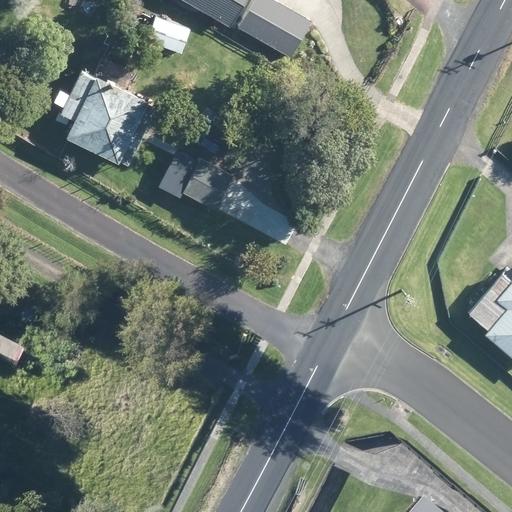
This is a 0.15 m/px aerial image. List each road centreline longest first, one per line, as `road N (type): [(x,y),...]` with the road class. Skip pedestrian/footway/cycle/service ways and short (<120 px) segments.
road 1 (unclassified): [(341,322),(507,0)]
road 2 (residential): [(341,322),(511,459)]
road 3 (unclassified): [(239,511),(341,322)]
